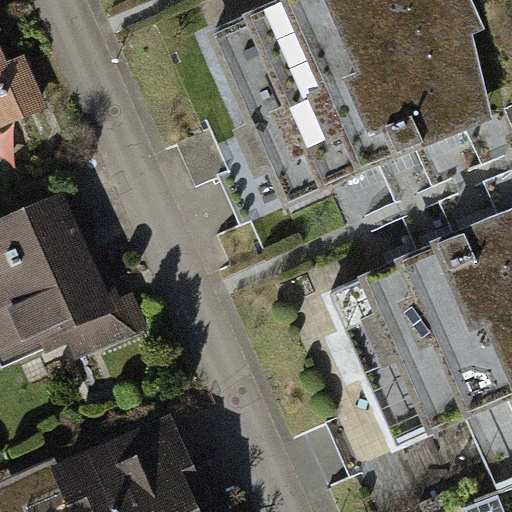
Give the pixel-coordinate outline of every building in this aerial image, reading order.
[(334,0),(293,0),(274,9),(343,190),(396,168),(334,0)] [(396,0),(334,0),(396,168),(450,145),(396,0)] [(459,0),(396,0),(450,145),(504,123),(459,0)] [(274,9),(220,33),(289,213),(343,190),(274,9)] [(0,130),(46,111),(25,63),(0,74),(0,130)] [(64,205),(0,233),(0,346),(8,365),(115,317),(64,205)] [(511,223),(466,241),(511,319),(511,223)] [(511,319),(466,241),(416,261),(511,437),(511,319)] [(511,437),(416,261),(367,280),(474,497),(511,476),(511,437)] [(367,280),(318,299),(414,511),(445,511),(474,497),(367,280)] [(199,511),(166,434),(81,470),(98,511),(199,511)] [(511,511),(511,492),(461,511),(511,511)]
